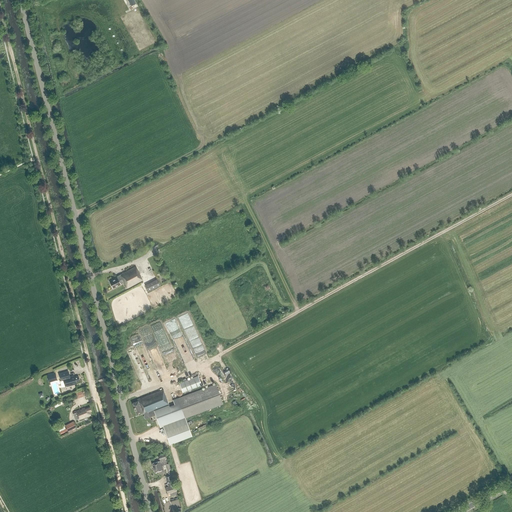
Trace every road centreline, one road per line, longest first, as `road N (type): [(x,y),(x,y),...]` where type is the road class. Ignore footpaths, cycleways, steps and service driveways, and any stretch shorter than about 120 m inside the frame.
road 1 (tertiary): [(149,511),(20,0)]
road 2 (track): [(127,511),(0,5)]
